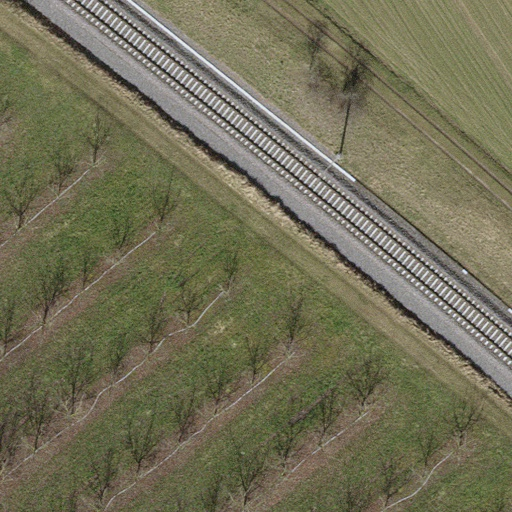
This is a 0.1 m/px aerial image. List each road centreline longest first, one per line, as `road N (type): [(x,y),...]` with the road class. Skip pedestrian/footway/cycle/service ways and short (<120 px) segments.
road 1 (track): [(0,11),(511,440)]
road 2 (track): [(275,0),(511,200)]
